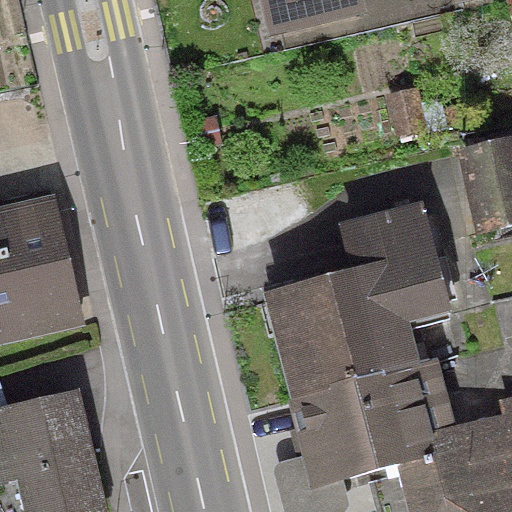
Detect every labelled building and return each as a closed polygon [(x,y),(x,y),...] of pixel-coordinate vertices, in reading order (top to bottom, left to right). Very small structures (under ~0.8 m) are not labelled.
[(261,0),(270,37),(369,14),(365,0),(261,0)] [(511,134),(457,147),(478,235),(511,226),(511,134)] [(0,206),(0,344),(86,324),(55,194),(0,206)] [(423,201),(341,223),(353,268),(262,293),(291,399),(422,363),(411,323),(453,311),(423,201)] [(422,363),(291,399),(312,487),(398,464),(442,453),(436,430),(456,425),(439,358),(422,363)] [(0,381),(0,406),(9,404),(0,381)] [(9,404),(0,406),(0,484),(17,480),(24,511),(107,511),(80,388),(9,404)] [(442,453),(398,464),(409,511),(511,511),(511,396),(500,400),(504,413),(456,425),(436,430),(442,453)]
